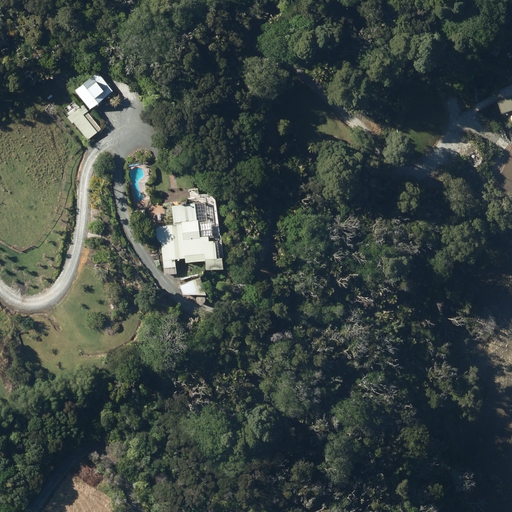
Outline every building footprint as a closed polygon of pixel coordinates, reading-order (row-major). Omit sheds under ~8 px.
[(99,70),(76,88),(90,108),(114,90),(99,70)] [(511,93),(497,100),(502,113),(511,108),(511,93)] [(70,114),(68,116),(73,123),(75,121),(89,139),(102,128),(88,111),(90,110),(84,103),(82,105),(77,98),(65,107),(70,114)] [(201,220),(199,200),(172,202),(173,222),(161,223),(160,224),(159,225),(158,226),(157,227),(157,228),(157,229),(156,230),(156,231),(156,232),(156,233),(156,234),(157,235),(157,236),(157,237),(158,237),(158,238),(159,239),(160,239),(160,240),(161,240),(161,241),(162,241),(165,274),(179,273),(177,258),(187,257),(187,261),(206,259),(207,267),(226,266),(222,219),(201,220)] [(205,275),(181,283),(185,297),(209,289),(205,275)]
